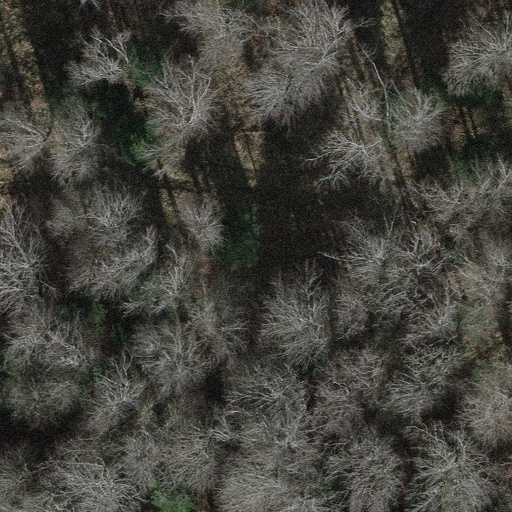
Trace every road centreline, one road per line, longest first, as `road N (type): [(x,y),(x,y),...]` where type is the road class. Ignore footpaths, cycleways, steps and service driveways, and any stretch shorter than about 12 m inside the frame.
road 1 (track): [(511,204),(221,177),(22,170)]
road 2 (track): [(336,186),(338,112),(379,30),(416,0)]
